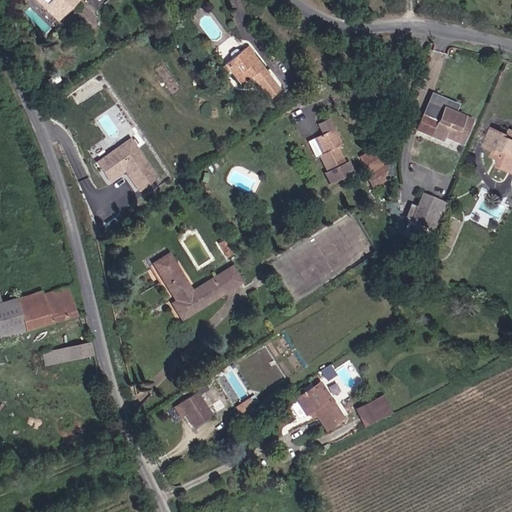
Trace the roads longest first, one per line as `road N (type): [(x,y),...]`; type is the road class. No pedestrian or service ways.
road 1 (unclassified): [(165,511),(107,372),(61,183),(0,46)]
road 2 (tertiary): [(511,45),(413,23),(354,27),(297,0)]
